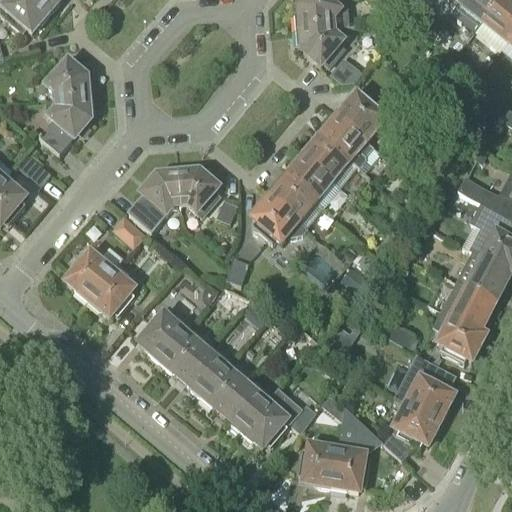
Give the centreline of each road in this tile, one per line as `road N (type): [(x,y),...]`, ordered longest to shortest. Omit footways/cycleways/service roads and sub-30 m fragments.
road 1 (residential): [(237,511),(0,304)]
road 2 (residential): [(0,300),(144,130)]
road 3 (residential): [(244,13),(188,14),(135,76),(144,130)]
road 4 (residential): [(144,130),(197,129),(251,67),(244,13)]
road 5 (residential): [(454,506),(511,395)]
